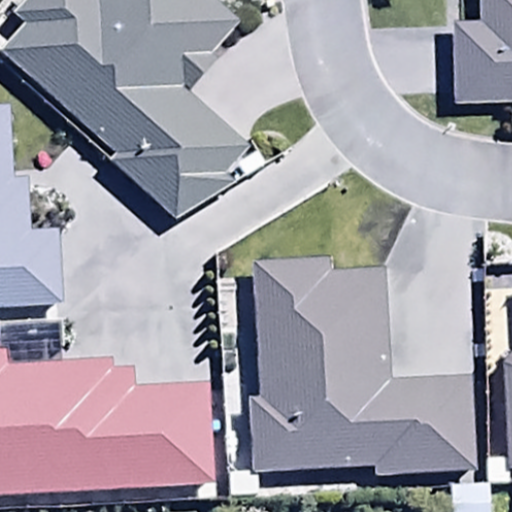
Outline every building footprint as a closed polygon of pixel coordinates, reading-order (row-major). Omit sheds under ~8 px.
[(24,35),(0,64),(110,159),(103,167),(175,229),(234,190),(226,182),(248,160),(191,102),(219,74),(211,66),(241,32),(203,0),(97,0),(98,0),(97,0),(29,0),(10,23),(24,35)] [(511,110),(511,0),(478,0),(479,28),(452,29),(453,111),(511,110)] [(12,114),(0,115),(0,339),(62,336),(58,241),(31,242),(28,188),(16,189),(12,114)] [(388,390),(383,280),(329,282),(328,265),(254,269),(260,405),(248,406),(251,482),(476,478),(472,386),(388,390)] [(0,506),(217,493),(210,394),(132,399),(131,382),(111,383),(110,366),(2,373),(1,359),(0,359),(0,506)] [(511,359),(498,374),(504,482),(511,481),(511,359)]
